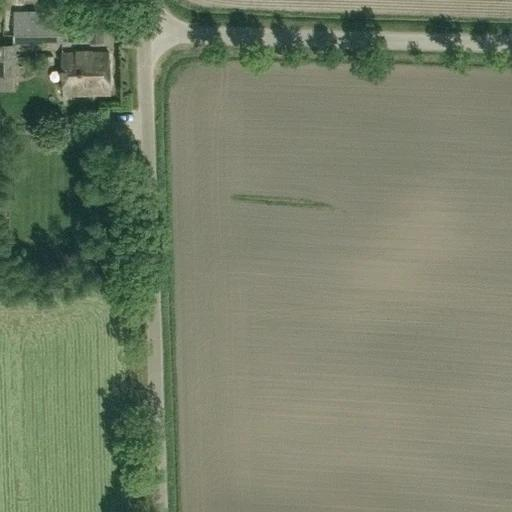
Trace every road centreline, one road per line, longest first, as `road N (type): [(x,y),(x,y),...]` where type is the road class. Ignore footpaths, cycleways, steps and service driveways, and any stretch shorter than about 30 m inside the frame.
road 1 (unclassified): [(167,511),(149,34)]
road 2 (unclassified): [(511,47),(149,34)]
